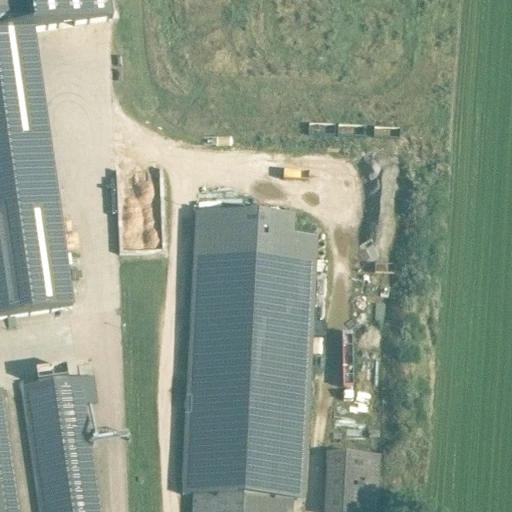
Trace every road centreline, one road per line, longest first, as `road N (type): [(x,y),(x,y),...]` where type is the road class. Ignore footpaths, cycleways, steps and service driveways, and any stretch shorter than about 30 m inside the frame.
road 1 (unknown): [(180,511),(183,174)]
road 2 (unknown): [(104,343),(85,144)]
road 3 (unknown): [(119,511),(104,343)]
road 4 (unknown): [(183,174),(317,180)]
